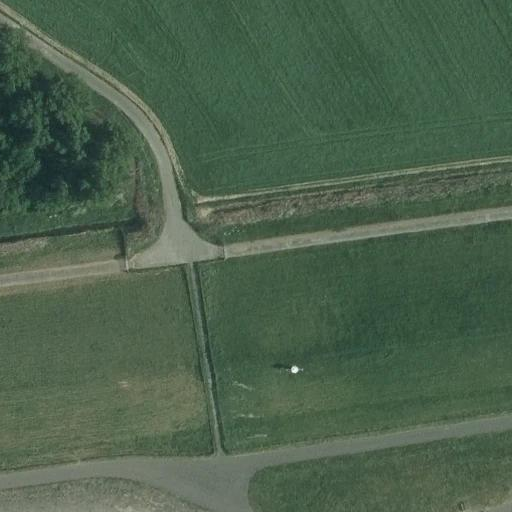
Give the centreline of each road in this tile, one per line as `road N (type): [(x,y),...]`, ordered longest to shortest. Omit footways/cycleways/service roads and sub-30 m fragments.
road 1 (unclassified): [(190,256),(511,214)]
road 2 (unclassified): [(190,256),(163,161),(129,106),(0,20)]
road 3 (unclassified): [(0,282),(190,256)]
